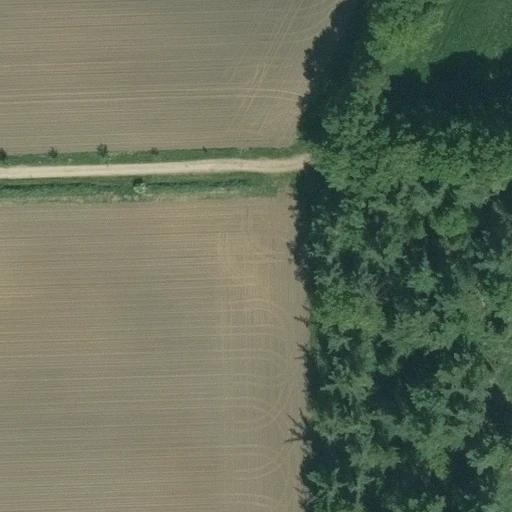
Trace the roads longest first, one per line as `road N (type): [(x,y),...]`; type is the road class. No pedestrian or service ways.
road 1 (track): [(302,171),(311,187),(319,288),(325,511)]
road 2 (track): [(0,181),(302,171)]
road 3 (track): [(302,171),(397,0)]
